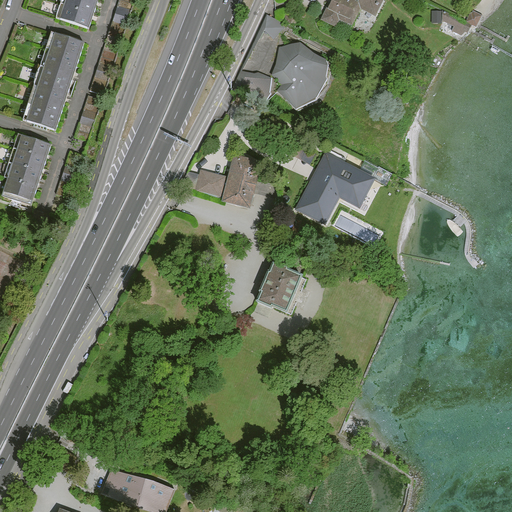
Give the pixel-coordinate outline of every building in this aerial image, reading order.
[(66,0),(65,4),(95,13),(99,0),(66,0)] [(123,39),(135,0),(121,0),(111,35),(123,39)] [(334,0),(326,23),(342,33),(347,21),(361,27),(367,15),(384,22),(392,3),(385,0),(334,0)] [(91,29),(95,13),(65,4),(61,20),(91,29)] [(444,9),(438,21),(466,35),(472,23),(478,26),(484,14),(473,9),(467,21),(444,9)] [(288,27),(268,16),(266,29),(274,40),(288,27)] [(51,49),(81,59),(86,44),(56,34),(51,49)] [(279,62),(274,75),(283,86),(279,92),(296,112),(318,103),(317,99),(328,82),(326,80),(328,68),(326,62),(313,54),(301,45),(281,49),(279,62)] [(45,67),(75,77),(81,59),(51,49),(45,67)] [(106,51),(93,91),(105,95),(118,55),(106,51)] [(39,86),(69,96),(75,77),(45,67),(39,86)] [(244,73),(236,87),(267,104),(272,94),(270,93),(272,79),(261,73),(256,75),(244,73)] [(33,105),(63,114),(69,96),(39,86),(33,105)] [(103,101),(91,97),(78,138),(90,142),(103,101)] [(57,131),(63,114),(33,105),(28,121),(57,131)] [(18,150),(48,159),(52,146),(23,136),(18,150)] [(14,165),(43,174),(48,159),(18,150),(14,165)] [(85,156),(72,152),(58,195),(71,199),(85,156)] [(327,154),(297,211),(328,227),(343,200),(361,210),(377,178),(327,154)] [(202,171),(197,190),(222,196),(225,197),(224,202),(252,209),(263,163),(236,157),(229,183),(226,182),(227,177),(202,171)] [(38,189),(43,174),(14,165),(9,179),(38,189)] [(38,189),(9,179),(4,195),(33,205),(38,189)] [(51,216),(36,211),(31,227),(46,232),(51,216)] [(289,270),(276,264),(272,274),(271,273),(263,292),(264,293),(260,302),(273,308),(274,306),(289,312),(303,277),(289,271),(289,270)] [(63,437),(48,463),(69,474),(83,448),(63,437)] [(147,478),(113,469),(103,495),(139,507),(156,511),(168,511),(177,489),(147,478)]
